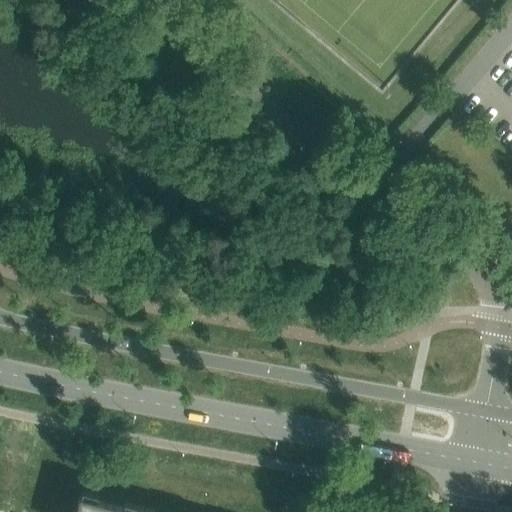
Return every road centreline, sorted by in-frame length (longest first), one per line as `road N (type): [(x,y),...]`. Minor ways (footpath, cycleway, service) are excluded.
road 1 (secondary): [(490,409),(0,314)]
road 2 (secondary): [(0,373),(478,465)]
road 3 (unclassified): [(376,216),(142,0)]
road 4 (unclassified): [(490,409),(501,330),(479,287),(376,216)]
road 5 (unclassified): [(376,216),(511,49)]
